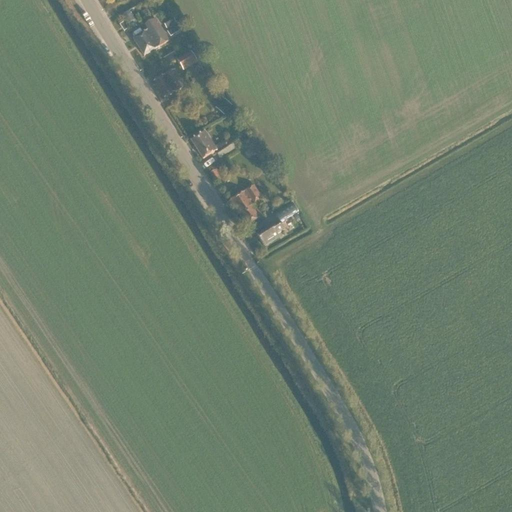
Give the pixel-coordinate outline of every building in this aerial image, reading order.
[(134,21),(129,12),(122,16),(128,25),(134,21)] [(157,49),(169,42),(155,19),(145,26),(148,31),(133,40),(144,57),(157,49)] [(179,25),(167,32),(170,38),(182,30),(179,25)] [(177,60),(183,71),(197,63),(191,52),(177,60)] [(174,53),(163,60),(166,65),(177,58),(174,53)] [(154,82),(164,99),(185,87),(175,70),(164,76),(154,82)] [(223,99),(215,109),(224,116),(232,107),(223,99)] [(214,148),(205,133),(191,142),(203,160),(216,152),(220,159),(239,146),(232,136),(214,148)] [(214,185),(224,180),(218,169),(209,174),(214,185)] [(262,200),(253,186),(229,202),(235,212),(238,211),(248,226),(262,217),(254,205),(262,200)] [(279,222),(281,225),(298,214),(292,204),(275,215),(279,222)] [(281,225),(279,222),(272,227),(270,224),(264,228),(265,229),(256,234),(264,248),(279,238),(277,235),(284,231),(281,225)]
